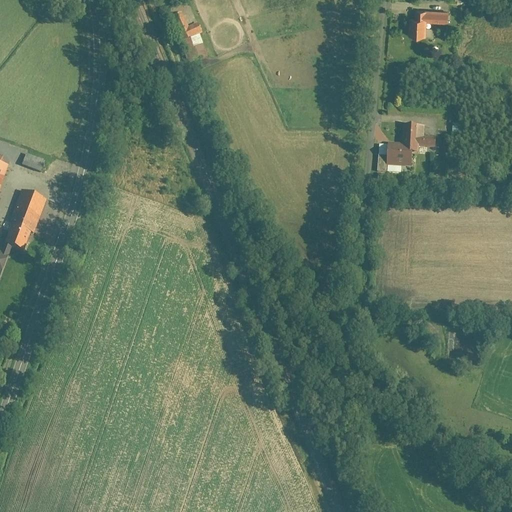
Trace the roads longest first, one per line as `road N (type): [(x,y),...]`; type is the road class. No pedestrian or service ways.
road 1 (track): [(511,495),(344,366),(381,0)]
road 2 (secondary): [(0,422),(87,152),(98,69),(93,0)]
